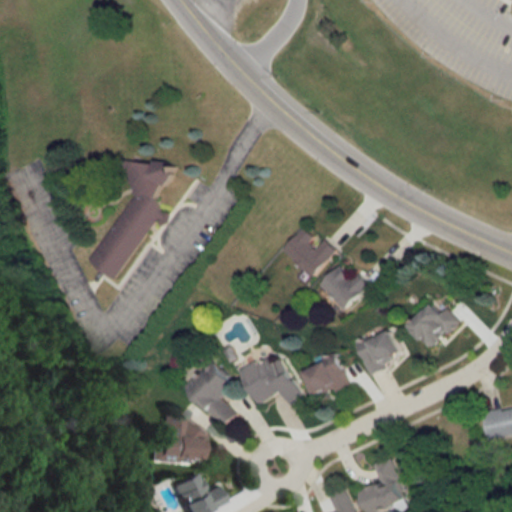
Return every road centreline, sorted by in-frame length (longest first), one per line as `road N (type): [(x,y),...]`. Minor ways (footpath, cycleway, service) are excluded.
road 1 (tertiary): [(511,258),(395,199),(321,149),(244,82),(173,0)]
road 2 (residential): [(511,332),(480,368),(277,467)]
